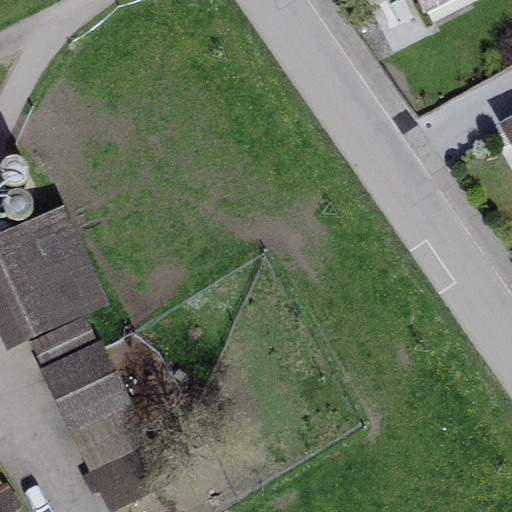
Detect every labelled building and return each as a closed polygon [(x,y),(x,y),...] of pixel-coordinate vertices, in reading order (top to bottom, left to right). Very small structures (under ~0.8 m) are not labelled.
[(403,0),(414,19),(449,0),(403,0)] [(511,118),(489,131),(511,174),(511,118)] [(66,228),(0,259),(0,334),(16,368),(111,323),(66,228)] [(49,373),(100,469),(155,440),(105,344),(49,373)] [(105,479),(121,511),(184,511),(195,507),(164,448),(105,479)]
